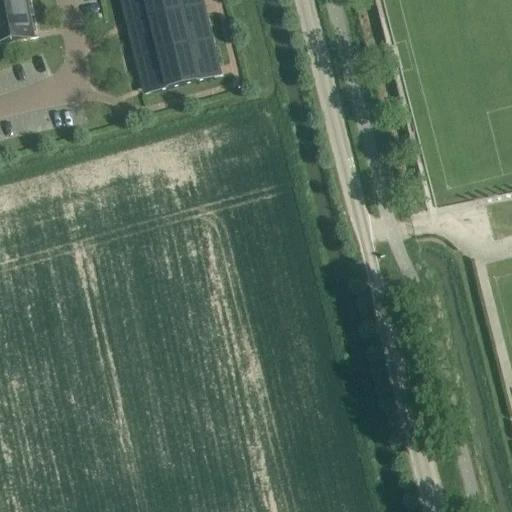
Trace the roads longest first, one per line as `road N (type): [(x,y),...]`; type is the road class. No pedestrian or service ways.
road 1 (tertiary): [(432,511),(363,238)]
road 2 (tertiary): [(363,238),(304,0)]
road 3 (unclassified): [(67,0),(74,78),(0,106)]
